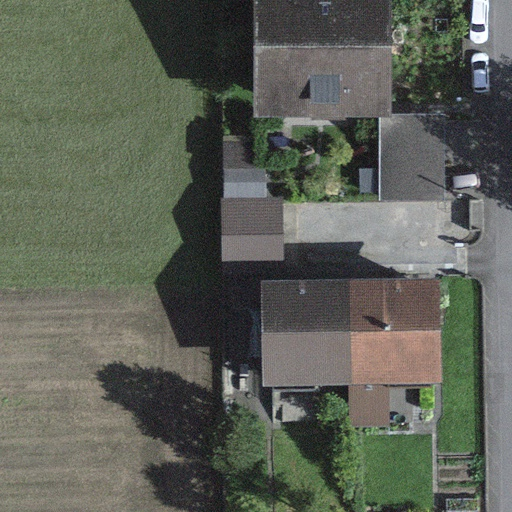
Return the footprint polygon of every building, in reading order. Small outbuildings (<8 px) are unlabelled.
[(261,0),(262,46),(391,44),(390,0),(261,0)] [(391,44),(262,46),(263,114),(379,113),(392,113),(391,44)] [(444,112),(392,113),(379,113),(382,200),(444,198),(444,112)] [(221,198),(222,272),(283,271),(282,198),(221,198)] [(432,284),(352,285),(353,372),(434,370),(432,284)] [(352,285),(272,287),(273,373),(353,372),(352,285)]
